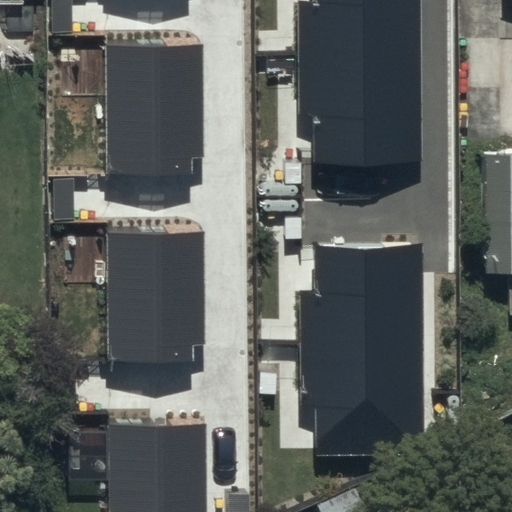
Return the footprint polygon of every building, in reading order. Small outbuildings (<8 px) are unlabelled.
[(420,0),(294,0),(296,113),(311,113),(311,160),(421,159),(420,0)] [(197,40),(106,40),(106,165),(197,165),(197,40)] [(471,287),(511,286),(511,160),(471,161),(471,287)] [(202,227),(111,227),(111,352),(202,352),(202,227)] [(420,241),(310,241),(310,290),(297,290),(297,392),(313,392),(313,450),(419,450),(420,241)] [(202,511),(203,418),(112,418),(112,511),(202,511)]
